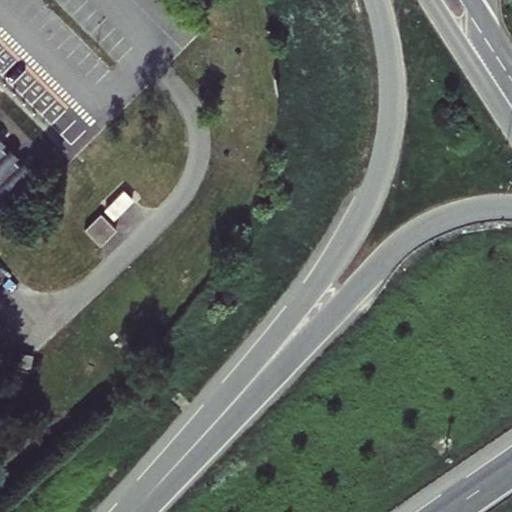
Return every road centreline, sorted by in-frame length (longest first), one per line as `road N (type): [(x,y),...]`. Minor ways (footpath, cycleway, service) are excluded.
road 1 (motorway): [(377,0),(392,103),(379,174),(339,252),(203,435)]
road 2 (motorway): [(511,209),(476,209),(413,236),(343,293),(203,435)]
